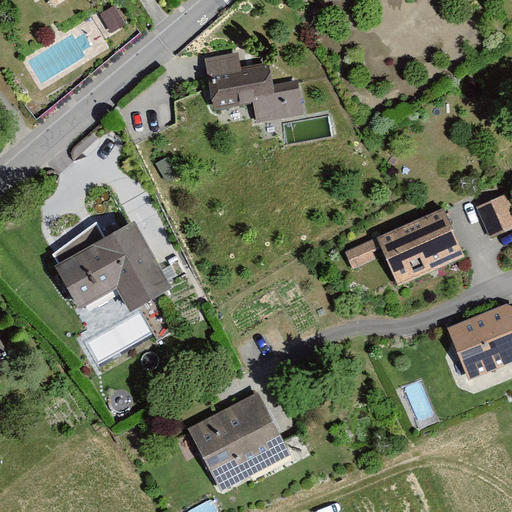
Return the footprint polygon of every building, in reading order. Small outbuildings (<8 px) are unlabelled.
[(33,0),(40,11),(48,6),(54,17),(82,0),(33,0)] [(238,53),(205,59),(215,110),(251,103),(255,127),(307,118),(300,79),(276,83),(273,66),(241,72),(238,53)] [(511,210),(504,195),(474,210),(491,244),(511,233),(511,210)] [(444,214),(342,257),(350,276),(387,261),(398,288),(463,260),(444,214)] [(135,221),(55,267),(79,309),(116,287),(131,311),(173,287),(135,221)] [(511,309),(450,338),(470,384),(511,365),(511,309)] [(260,399),(190,435),(222,497),(292,461),(260,399)]
